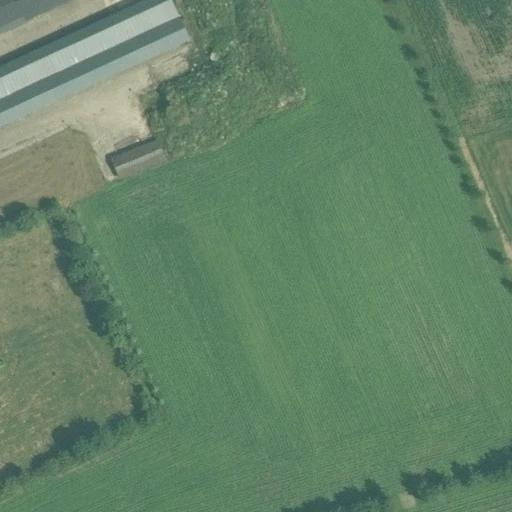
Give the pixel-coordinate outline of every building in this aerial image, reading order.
[(171,0),(156,0),(0,71),(0,130),(191,44),(171,0)] [(0,0),(0,35),(77,0),(0,0)] [(98,135),(106,156),(137,144),(125,114),(112,119),(116,128),(98,135)] [(93,374),(104,370),(98,354),(86,358),(93,374)] [(105,412),(116,416),(122,400),(112,396),(105,412)]
